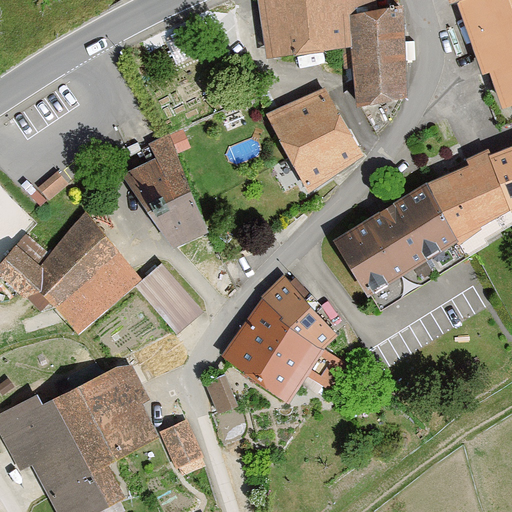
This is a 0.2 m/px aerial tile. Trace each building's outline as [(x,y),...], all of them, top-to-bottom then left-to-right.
[(268,0),(273,58),(364,51),(362,13),(360,0),(268,0)] [(511,0),(487,0),(467,8),(510,115),(511,114),(511,0)] [(368,106),(421,102),(415,9),(362,13),(364,51),(368,106)] [(339,87),(272,120),(309,194),(376,161),(339,87)] [(189,152),(176,136),(155,149),(167,161),(130,177),(181,251),(223,236),(189,152)] [(511,145),(501,152),(511,172),(511,145)] [(439,188),(475,248),(511,226),(511,172),(501,152),(498,148),(436,183),(439,188)] [(43,189),(55,204),(76,187),(64,172),(43,189)] [(382,302),(475,248),(439,188),(346,243),(382,302)] [(44,260),(25,244),(3,272),(50,308),(52,305),(84,339),(149,278),(99,209),(44,260)] [(146,287),(185,334),(213,310),(175,264),(146,287)] [(337,349),(347,335),(291,274),(273,294),(232,359),(301,403),(319,375),(337,389),(357,364),(337,349)] [(175,358),(186,354),(178,331),(167,335),(175,358)] [(109,511),(134,500),(118,472),(167,436),(138,363),(63,393),(57,380),(0,417),(0,420),(54,511),(109,511)] [(232,377),(212,385),(225,417),(245,409),(232,377)] [(191,418),(166,431),(187,471),(212,458),(191,418)]
